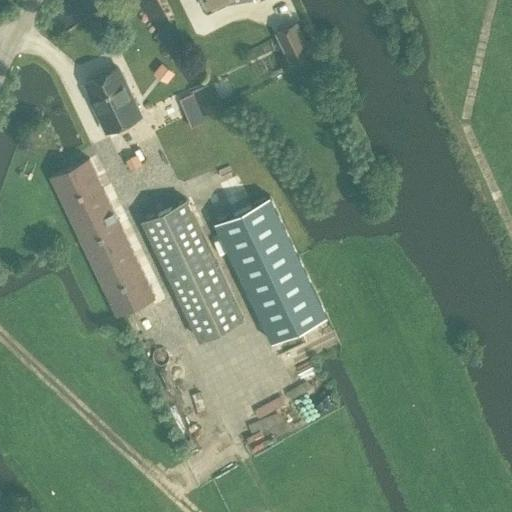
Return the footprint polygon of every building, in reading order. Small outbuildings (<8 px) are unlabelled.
[(314,55),(297,21),(274,32),(291,66),(314,55)] [(162,64),(156,70),(167,79),(172,72),(162,64)] [(95,78),(86,82),(100,111),(99,115),(102,121),(105,121),(106,124),(122,117),(125,122),(141,114),(118,67),(110,71),(105,69),(96,73),(95,78)] [(193,93),(180,98),(192,126),(205,121),(202,114),(193,93)] [(137,153),(125,159),(130,169),(142,163),(140,159),(138,153),(137,153)] [(51,176),(117,314),(155,296),(89,158),(51,176)] [(270,195),(215,221),(272,340),(327,314),(299,256),(270,195)] [(200,338),(244,318),(187,199),(143,219),(200,338)]
